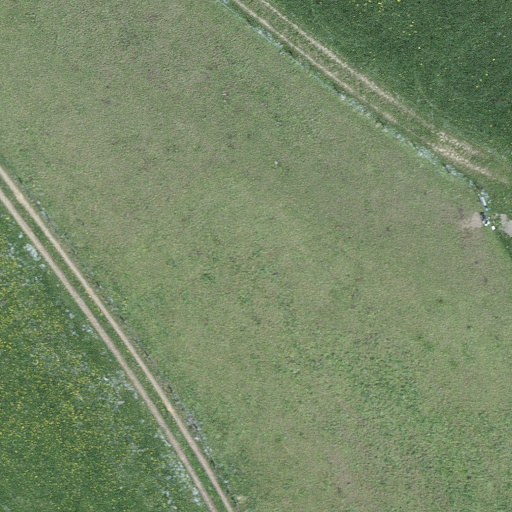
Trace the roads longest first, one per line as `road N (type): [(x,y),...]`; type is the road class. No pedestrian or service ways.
road 1 (track): [(226,511),(79,280),(0,179)]
road 2 (track): [(511,181),(376,102),(246,0)]
